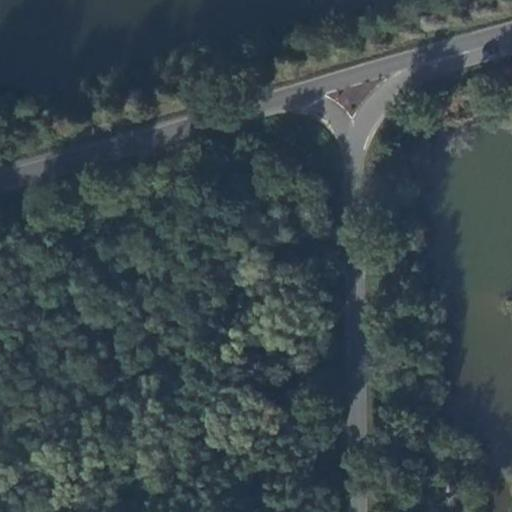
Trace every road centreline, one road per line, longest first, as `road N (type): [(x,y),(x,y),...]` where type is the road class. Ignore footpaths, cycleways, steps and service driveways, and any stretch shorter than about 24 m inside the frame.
road 1 (secondary): [(357,511),(352,155)]
road 2 (secondary): [(300,96),(0,179)]
